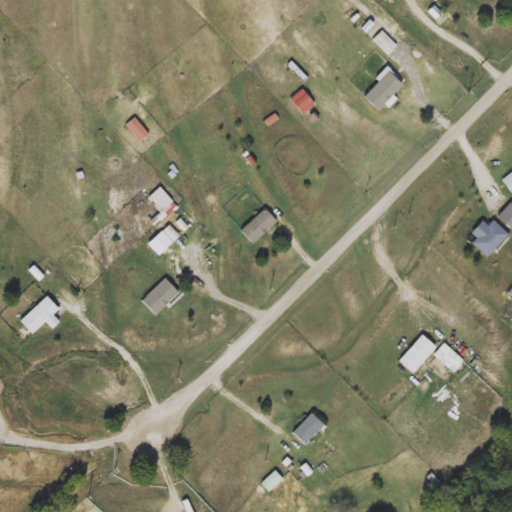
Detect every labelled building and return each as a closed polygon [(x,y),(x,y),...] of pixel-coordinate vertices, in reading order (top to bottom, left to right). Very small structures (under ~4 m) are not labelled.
[(146,134),(137,142),(123,126),(132,118),(146,134)] [(511,207),(511,225),(508,230),(494,217),(507,203),(511,207)] [(274,221),(250,245),(237,232),(261,208),(274,221)] [(468,244),(490,220),(506,234),(484,258),(468,244)] [(56,323),(47,329),(44,324),(27,335),(16,317),(47,298),(55,312),(51,315),(56,323)] [(321,425),(301,446),(288,433),(307,413),(321,425)]
